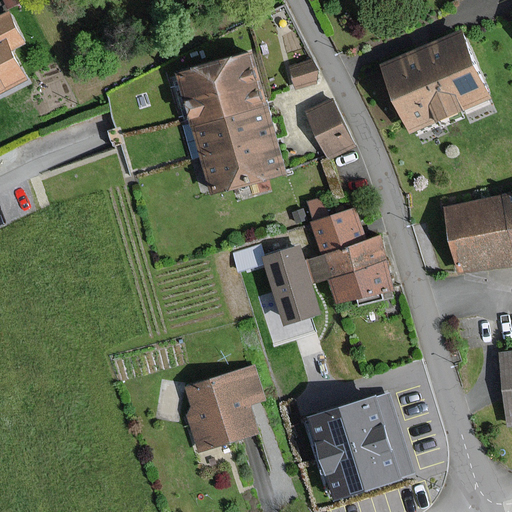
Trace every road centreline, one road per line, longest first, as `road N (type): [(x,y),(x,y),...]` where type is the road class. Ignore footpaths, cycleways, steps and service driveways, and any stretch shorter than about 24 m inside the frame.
road 1 (residential): [(425,306),(371,147),(297,0)]
road 2 (residential): [(481,511),(425,306)]
